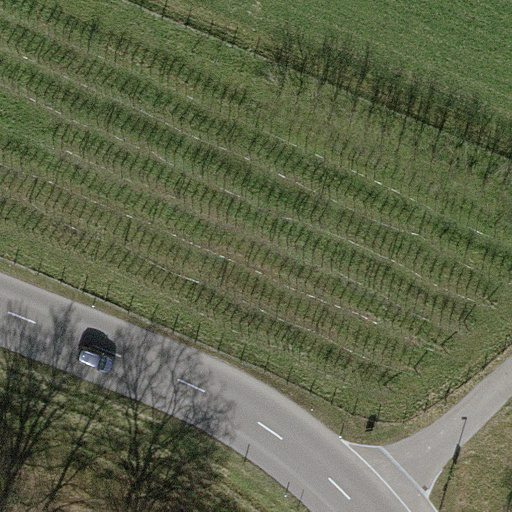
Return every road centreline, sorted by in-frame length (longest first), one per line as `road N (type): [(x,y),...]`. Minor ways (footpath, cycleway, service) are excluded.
road 1 (unclassified): [(0,311),(145,368),(276,437),(362,511)]
road 2 (residential): [(372,511),(511,381)]
